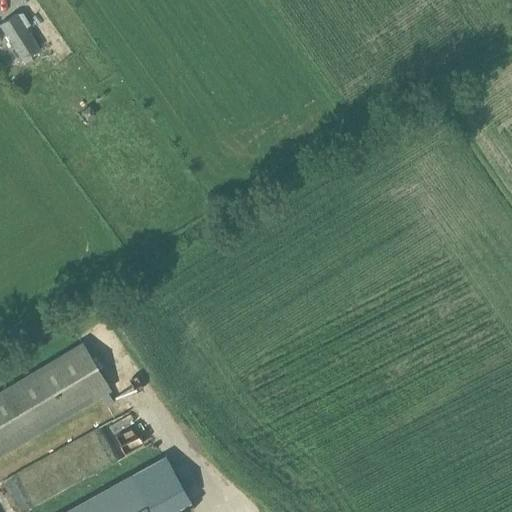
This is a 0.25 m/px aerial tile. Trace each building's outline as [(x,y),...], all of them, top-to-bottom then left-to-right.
[(17,14),(0,24),(22,60),(40,49),(26,28),(30,25),(23,13),(18,14),(17,14)] [(36,64),(6,93),(17,103),(46,74),(36,64)] [(0,452),(109,388),(81,341),(0,389),(0,452)] [(20,511),(14,499),(44,485),(32,461),(0,476),(0,494),(8,511),(20,511)] [(136,487),(129,475),(64,511),(173,511),(184,506),(165,471),(136,487)]
